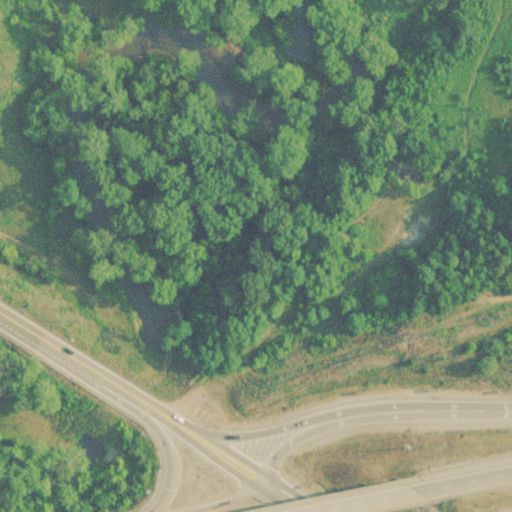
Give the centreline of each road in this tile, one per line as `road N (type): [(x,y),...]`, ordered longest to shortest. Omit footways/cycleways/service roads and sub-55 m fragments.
road 1 (secondary): [(0,314),(311,511)]
road 2 (motorway): [(511,406),(371,415),(297,439),(245,469)]
